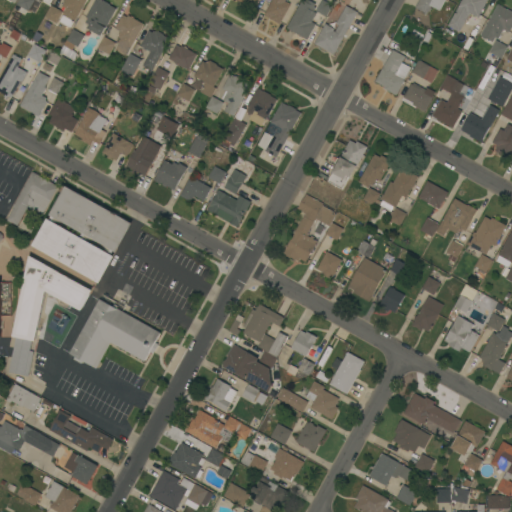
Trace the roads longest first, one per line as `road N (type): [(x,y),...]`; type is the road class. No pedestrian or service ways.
road 1 (residential): [(0,128),(511,415)]
road 2 (residential): [(394,0),(108,511)]
road 3 (residential): [(166,0),(511,193)]
road 4 (residential): [(406,353),(321,511)]
